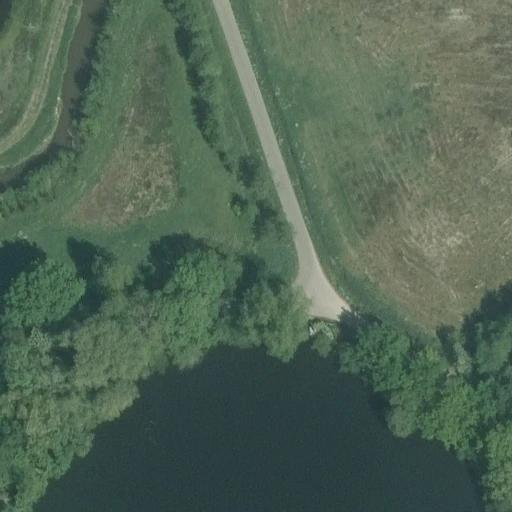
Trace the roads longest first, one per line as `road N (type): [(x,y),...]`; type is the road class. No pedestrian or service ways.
road 1 (unclassified): [(0,342),(140,307),(282,304),(321,295)]
road 2 (unclassified): [(321,295),(218,0)]
road 3 (unclassified): [(511,443),(321,295)]
